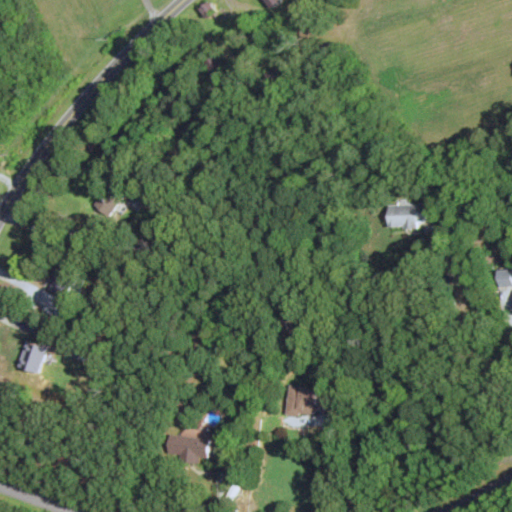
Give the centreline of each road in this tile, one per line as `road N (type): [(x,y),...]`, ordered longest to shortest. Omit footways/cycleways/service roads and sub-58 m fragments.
road 1 (residential): [(81,511),(457,508),(511,479)]
road 2 (residential): [(0,217),(93,90)]
road 3 (residential): [(93,90),(182,0)]
